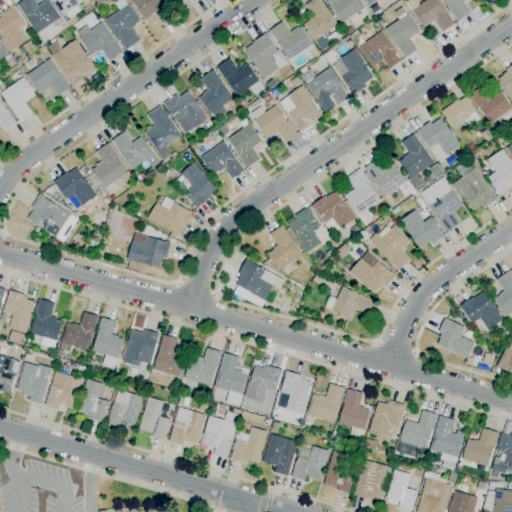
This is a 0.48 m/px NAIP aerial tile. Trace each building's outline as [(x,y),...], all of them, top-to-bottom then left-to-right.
[(37,34),(17,5),(24,0),(34,0),(38,6),(46,0),(48,0),(64,24),(56,29),(52,24),(37,34)] [(70,27),(66,21),(70,19),(67,13),(64,16),(52,0),(85,0),(77,6),(81,11),(73,17),(77,22),(70,27)] [(126,50),(106,20),(119,10),(114,3),(119,0),(124,0),(128,5),(129,4),(141,21),(135,25),(136,26),(131,29),(140,41),(126,50)] [(162,24),(155,13),(145,19),(133,1),(134,0),(164,0),(175,15),(162,24)] [(178,10),(170,0),(198,0),(189,7),(187,4),(178,10)] [(323,51),(304,24),(309,21),(308,20),(313,17),(305,5),(312,0),(320,0),(339,25),(325,35),(327,38),(338,30),(342,37),(323,51)] [(342,23),(326,0),(360,0),(365,7),(342,23)] [(442,32),(434,21),(428,25),(428,24),(423,27),(412,11),(420,6),(420,5),(426,0),(439,0),(455,24),(442,32)] [(458,22),(442,0),(465,0),(463,2),(470,13),(458,22)] [(11,52),(1,38),(2,38),(0,35),(0,17),(1,17),(0,15),(0,13),(13,5),(16,10),(15,11),(25,24),(17,30),(26,41),(11,52)] [(405,58),(385,29),(386,28),(398,19),(394,13),(401,8),(406,15),(408,13),(420,30),(415,34),(416,35),(410,39),(418,49),(405,58)] [(289,60),(283,51),(281,52),(277,47),(279,45),(269,31),(282,21),(290,33),(298,27),(299,28),(301,27),(320,53),(313,58),(306,48),(289,60)] [(109,61),(102,50),(97,53),(97,52),(91,56),(80,39),(81,37),(77,32),(87,26),(91,31),(103,23),(123,52),(109,61)] [(349,34),(346,30),(351,26),(354,30),(349,34)] [(387,71),(385,69),(388,67),(383,60),(372,68),(359,48),(358,48),(349,36),(357,31),(365,43),(382,31),(402,61),(387,71)] [(264,79),(254,65),(255,65),(245,51),(246,50),(245,49),(254,44),(253,42),(266,33),(278,51),(278,52),(286,63),(278,69),(279,69),(264,79)] [(73,86),(70,82),(71,82),(61,68),(62,67),(55,56),(56,55),(55,54),(58,52),(58,53),(62,51),(61,50),(76,40),(94,67),(92,68),(93,70),(85,75),(87,77),(73,86)] [(0,59),(0,42),(8,54),(0,59)] [(353,96),(350,91),(351,90),(342,77),(341,77),(332,65),(331,66),(323,55),(333,48),(340,59),(355,49),(364,62),(363,63),(373,77),(364,84),(366,86),(353,96)] [(10,69),(6,62),(4,58),(9,55),(16,65),(10,69)] [(322,65),(318,59),(323,55),(327,62),(322,65)] [(237,96),(226,81),(217,68),(230,58),(237,68),(241,65),(243,67),(247,64),(259,81),(237,96)] [(58,97),(50,86),(41,92),(40,91),(39,93),(27,75),(50,59),(70,88),(58,97)] [(511,100),(507,93),(507,92),(498,79),(503,76),(502,75),(507,72),(505,70),(511,65),(511,100)] [(325,112),(306,85),(307,84),(306,82),(306,83),(301,76),(310,69),(315,76),(311,79),(312,80),(329,68),(341,85),(340,86),(349,98),(338,106),(331,96),(329,97),(335,105),(325,112)] [(221,117),(216,111),(210,115),(198,98),(204,94),(203,93),(208,90),(200,79),(213,70),(234,99),(223,106),(227,113),(221,117)] [(294,86),(291,81),(297,76),(301,82),(294,86)] [(20,123),(11,110),(12,109),(1,93),(23,78),(36,96),(25,103),(33,114),(20,123)] [(270,90),(266,84),(272,80),(276,86),(270,90)] [(300,132),(297,127),(298,127),(288,113),(296,108),(287,96),(302,86),(312,99),(311,100),(322,115),(312,121),(313,122),(300,132)] [(511,117),(502,125),(497,119),(491,123),(484,113),(482,114),(480,111),(481,110),(480,108),(479,109),(469,95),(482,86),(490,97),(497,92),(498,93),(500,91),(511,108),(511,117)] [(185,133),(167,107),(166,108),(163,104),(177,94),(179,97),(186,92),(187,93),(189,92),(198,105),(199,104),(208,118),(193,129),(193,128),(185,133)] [(270,104),(269,102),(266,104),(262,99),(269,94),(274,101),(270,104)] [(469,128),(464,121),(454,128),(442,111),(458,100),(459,101),(466,96),(476,111),(475,112),(481,120),(469,128)] [(3,131),(0,126),(0,101),(6,110),(7,109),(16,122),(3,131)] [(244,109),(240,104),(244,101),(248,106),(244,109)] [(284,142),(278,133),(268,140),(263,133),(262,134),(261,132),(262,132),(254,121),(256,120),(251,113),(261,107),(265,113),(276,105),(287,121),(288,121),(297,133),(284,142)] [(158,152),(145,133),(154,126),(147,115),(160,106),(181,136),(158,152)] [(445,170),(439,162),(421,135),(420,136),(416,131),(430,122),(431,124),(441,118),(444,123),(445,122),(446,124),(445,124),(451,132),(461,145),(447,155),(448,156),(444,158),(446,161),(451,157),(455,163),(445,170)] [(247,168),(238,155),(239,154),(228,139),(250,124),(261,141),(257,144),(258,145),(252,149),(259,160),(247,168)] [(487,141),(482,133),(487,129),(493,137),(487,141)] [(132,170),(121,154),(111,141),(125,132),(132,143),(142,137),(160,163),(152,168),(146,160),(132,170)] [(417,192),(408,179),(410,178),(399,162),(404,158),(403,157),(409,153),(401,142),(414,134),(434,163),(418,175),(426,186),(417,192)] [(232,179),(224,168),(219,172),(218,171),(213,175),(201,158),(224,142),(238,162),(240,160),(246,169),(244,170),(244,171),(232,179)] [(112,194),(107,187),(106,188),(93,170),(98,167),(96,165),(102,161),(96,152),(109,143),(117,156),(117,157),(128,173),(115,182),(119,189),(112,194)] [(511,187),(501,195),(497,190),(488,177),(495,172),(487,160),(503,149),(511,163),(511,187)] [(459,162),(455,157),(463,151),(467,156),(459,162)] [(384,198),(378,189),(364,168),(376,160),(383,170),(394,162),(407,181),(408,181),(414,190),(405,197),(398,188),(384,198)] [(197,209),(194,205),(174,182),(182,175),(181,174),(194,162),(205,175),(204,176),(218,190),(197,209)] [(365,228),(356,216),(358,214),(356,211),(355,212),(351,207),(353,206),(352,205),(351,206),(347,201),(349,201),(345,195),(354,189),(346,177),(361,167),(372,183),(370,184),(371,186),(372,185),(375,190),(374,191),(382,202),(369,210),(376,220),(365,228)] [(473,211),(470,206),(470,205),(469,205),(463,198),(461,199),(452,185),(464,176),(476,168),(488,185),(487,185),(497,199),(484,208),(482,205),(473,211)] [(82,206),(74,194),(66,199),(57,185),(56,186),(53,182),(66,172),(68,174),(74,170),(75,171),(78,169),(87,182),(87,181),(97,196),(82,206)] [(449,180),(445,175),(452,169),(456,175),(449,180)] [(140,181),(137,177),(142,173),(146,177),(140,181)] [(448,232),(420,194),(443,177),(464,205),(453,213),(460,223),(448,232)] [(332,235),(324,223),(325,223),(315,209),(312,205),(325,196),(326,198),(333,193),(333,194),(336,192),(345,206),(346,205),(355,219),(341,229),(332,235)] [(64,242),(28,219),(34,209),(31,208),(40,194),(45,197),(45,198),(78,219),(64,242)] [(76,210),(68,199),(74,195),(82,206),(76,210)] [(179,236),(163,227),(162,228),(147,219),(157,203),(160,205),(166,196),(174,202),(188,211),(189,210),(193,213),(179,236)] [(106,205),(102,200),(107,197),(111,202),(106,205)] [(308,255),(307,253),(306,254),(297,240),(298,240),(287,225),(296,218),(295,216),(308,207),(312,212),(311,212),(320,226),(313,231),(321,243),(320,244),(321,246),(308,255)] [(421,248),(411,234),(410,235),(400,221),(415,211),(423,222),(431,217),(441,231),(445,235),(432,244),(430,242),(421,248)] [(279,271),(267,254),(273,249),(273,248),(277,245),(270,234),(282,225),(302,255),(279,271)] [(398,271),(369,240),(376,233),(381,238),(395,225),(410,242),(400,251),(409,261),(398,271)] [(354,235),(350,230),(355,226),(359,231),(354,235)] [(98,240),(91,237),(95,230),(102,233),(98,240)] [(159,268),(144,263),(143,265),(127,260),(135,233),(165,242),(165,241),(171,242),(166,258),(163,258),(163,260),(162,260),(159,268)] [(342,258),(336,252),(345,244),(350,250),(347,253),(348,254),(346,257),(344,255),(342,258)] [(375,294),(362,283),(362,284),(349,273),(361,259),(368,251),(380,261),(379,262),(391,272),(391,271),(396,276),(386,288),(383,286),(381,288),(380,287),(375,294)] [(265,301),(249,293),(250,292),(237,285),(239,280),(238,280),(241,275),(239,274),(242,268),(241,268),(243,264),(244,265),(246,260),(274,275),(270,283),(274,285),(265,301)] [(511,312),(505,317),(494,299),(499,296),(498,295),(504,291),(496,280),(509,271),(511,275),(511,312)] [(350,320),(325,308),(330,297),(336,300),(343,286),(361,295),(361,294),(375,301),(368,315),(356,309),(353,315),(352,315),(350,320)] [(26,334),(9,329),(13,314),(4,312),(10,291),(25,295),(24,298),(26,298),(26,300),(35,302),(26,334)] [(489,331),(480,319),(473,324),(467,316),(463,310),(463,311),(459,306),(464,303),(464,302),(467,300),(468,300),(473,297),(474,298),(483,292),(503,320),(501,322),(502,323),(498,325),(498,324),(489,331)] [(55,349),(41,345),(43,337),(31,334),(36,315),(35,315),(40,299),(42,300),(42,299),(53,302),(52,303),(55,304),(51,317),(57,318),(57,320),(60,321),(61,319),(63,320),(55,349)] [(69,351),(61,349),(63,343),(61,343),(67,323),(73,325),(73,323),(80,325),(84,312),(98,317),(88,351),(71,346),(69,351)] [(118,359),(93,352),(98,333),(97,333),(101,318),(116,322),(112,335),(119,336),(118,338),(124,339),(118,359)] [(467,359),(437,345),(440,338),(439,338),(441,334),(440,334),(440,333),(438,332),(445,318),(465,328),(461,337),(475,343),(467,359)] [(150,365),(141,362),(139,367),(122,362),(132,330),(143,333),(144,330),(159,334),(157,341),(159,342),(157,345),(156,345),(150,365)] [(23,346),(9,341),(12,331),(26,335),(23,346)] [(180,377),(154,370),(159,351),(158,351),(163,335),(177,339),(174,352),(186,356),(180,377)] [(511,368),(510,373),(497,367),(507,346),(509,347),(511,342),(511,368)] [(210,386),(185,379),(192,355),(203,358),(206,348),(222,352),(217,369),(216,368),(210,386)] [(242,395),(215,388),(225,353),(239,357),(235,370),(242,372),(241,373),(248,375),(242,395)] [(490,366),(482,363),(485,353),(493,356),(490,366)] [(10,394),(0,390),(0,355),(21,362),(17,377),(16,377),(10,394)] [(471,366),(465,364),(468,358),(473,360),(471,366)] [(42,405),(26,400),(27,398),(30,399),(30,397),(22,394),(23,392),(17,390),(25,363),(41,367),(37,381),(47,384),(42,405)] [(263,402),(246,397),(250,381),(251,382),(255,366),(263,368),(263,367),(266,368),(267,366),(283,370),(281,375),(280,375),(275,391),(272,390),(266,389),(263,402)] [(305,414),(286,409),(290,395),(281,392),(285,377),(285,376),(286,371),(302,375),(301,378),(307,379),(306,381),(311,382),(307,398),(308,398),(306,406),(307,406),(305,414)] [(59,410),(46,406),(56,372),(67,375),(82,379),(74,408),(61,404),(59,410)] [(103,423),(90,419),(91,416),(78,412),(87,379),(103,384),(99,399),(109,402),(103,423)] [(335,422),(307,414),(313,394),(319,396),(319,395),(326,397),(330,384),(344,388),(335,422)] [(362,438),(350,434),(352,427),(338,424),(344,403),(348,389),(363,393),(359,406),(365,408),(365,409),(370,411),(362,438)] [(120,428),(107,424),(113,403),(114,403),(118,390),(144,397),(144,398),(146,399),(143,409),(141,408),(136,425),(122,421),(120,428)] [(164,441),(151,437),(152,434),(139,430),(148,397),(164,402),(160,417),(170,420),(164,441)] [(207,412),(198,410),(201,400),(210,403),(207,412)] [(386,438),(368,433),(373,417),(374,417),(378,402),(386,404),(387,403),(389,404),(390,401),(406,405),(404,411),(403,411),(399,427),(390,424),(386,438)] [(182,446),(169,442),(170,439),(169,439),(178,407),(206,415),(197,444),(187,441),(187,440),(184,439),(182,446)] [(405,453),(398,451),(400,442),(400,441),(406,420),(418,424),(422,410),(437,415),(427,449),(408,444),(405,453)] [(226,459),(213,455),(215,448),(201,444),(209,416),(224,420),(227,411),(239,415),(238,421),(239,421),(238,425),(236,424),(226,459)] [(438,465),(428,462),(430,455),(440,458),(442,453),(430,450),(440,416),(455,420),(451,433),(456,434),(457,431),(465,433),(456,464),(440,459),(438,465)] [(248,464),(231,459),(237,439),(239,432),(249,435),(252,427),(268,432),(258,464),(249,461),(248,464)] [(484,471),(477,470),(479,464),(462,459),(468,440),(473,441),(474,440),(479,441),(482,428),(498,433),(494,449),(493,448),(488,467),(485,466),(484,471)] [(511,468),(511,467),(509,466),(510,464),(504,462),(506,455),(501,453),(502,452),(497,451),(497,449),(496,449),(500,434),(502,435),(502,433),(509,435),(509,434),(511,434),(511,468)] [(288,476),(275,473),(277,466),(274,465),(274,467),(263,464),(271,434),(287,438),(287,439),(297,442),(288,476)] [(375,448),(365,445),(367,439),(376,441),(375,448)] [(320,482),(306,478),(305,481),(291,477),(296,460),(297,460),(298,457),(309,460),(313,446),(329,451),(320,482)] [(349,494),(337,490),(338,488),(334,487),(324,484),(333,451),(349,456),(344,470),(355,473),(349,494)] [(424,462),(417,460),(418,456),(419,456),(421,451),(427,452),(424,462)] [(381,501),(371,498),(371,497),(367,496),(367,499),(354,496),(364,460),(390,467),(390,469),(391,469),(390,474),(389,474),(381,501)] [(435,473),(426,470),(428,464),(437,466),(435,473)] [(411,511),(398,509),(398,507),(385,504),(387,498),(386,498),(394,470),(411,475),(407,488),(417,491),(411,511)] [(445,509),(447,509),(446,511),(416,511),(426,477),(423,476),(425,472),(427,473),(428,471),(441,475),(439,482),(452,486),(445,509)] [(448,482),(451,472),(457,474),(454,484),(448,482)] [(477,489),(479,480),(486,482),(485,483),(489,484),(487,492),(477,489)] [(511,511),(493,511),(496,489),(511,490),(511,511)] [(446,511),(448,507),(450,508),(455,491),(478,498),(473,511),(446,511)]
